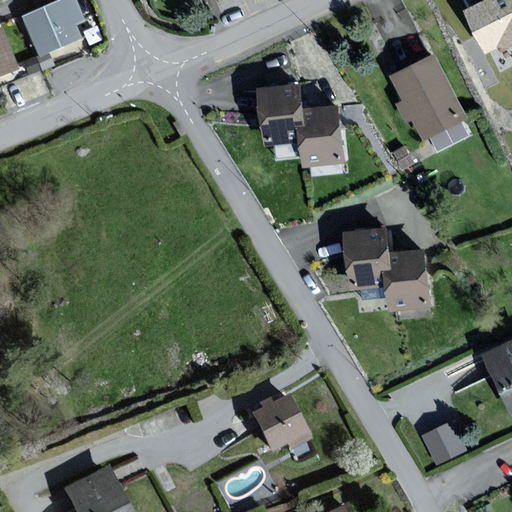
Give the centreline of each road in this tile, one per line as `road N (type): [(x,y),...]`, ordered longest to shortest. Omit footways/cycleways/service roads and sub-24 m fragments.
road 1 (residential): [(11,481),(195,431),(286,384),(328,350)]
road 2 (residential): [(328,350),(158,73)]
road 3 (residential): [(426,511),(328,350)]
road 4 (residential): [(320,0),(158,73)]
road 5 (residential): [(158,73),(0,137)]
